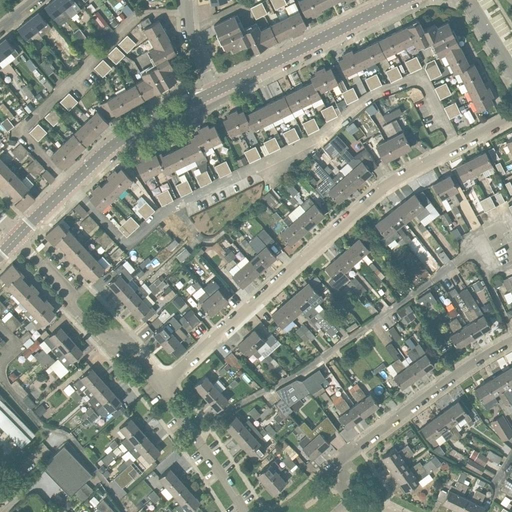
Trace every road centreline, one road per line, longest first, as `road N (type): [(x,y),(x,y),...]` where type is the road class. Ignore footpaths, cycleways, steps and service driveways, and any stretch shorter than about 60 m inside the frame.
road 1 (residential): [(160,387),(391,182),(511,117)]
road 2 (residential): [(16,238),(122,139),(213,92)]
road 3 (residential): [(348,501),(348,454),(511,340)]
road 4 (residential): [(160,387),(132,346),(100,340),(63,284),(16,238)]
road 5 (residential): [(213,92),(407,0)]
road 6 (residential): [(244,511),(160,387)]
